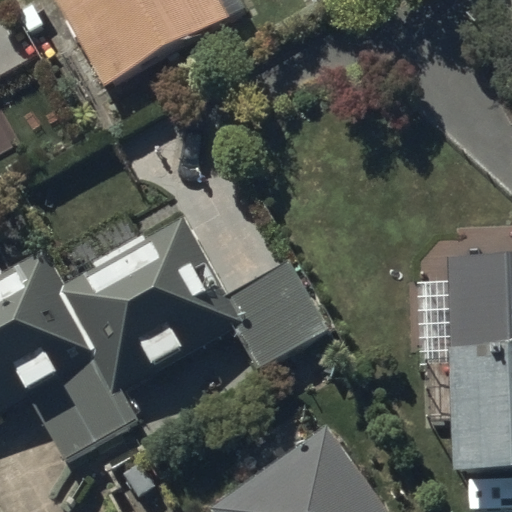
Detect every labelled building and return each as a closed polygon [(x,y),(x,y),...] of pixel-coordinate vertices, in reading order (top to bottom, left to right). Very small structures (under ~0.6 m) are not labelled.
[(57,0),(106,87),(242,11),(235,0),(57,0)] [(183,214),(60,283),(113,382),(236,314),(262,361),(326,326),(289,260),(228,294),(183,214)] [(60,283),(43,251),(0,274),(0,408),(34,391),(68,454),(133,419),(113,382),(60,283)] [(511,472),(511,256),(450,257),(451,281),(416,283),(419,356),(449,355),(454,475),(511,472)] [(388,511),(329,427),(212,507),(215,511),(388,511)]
